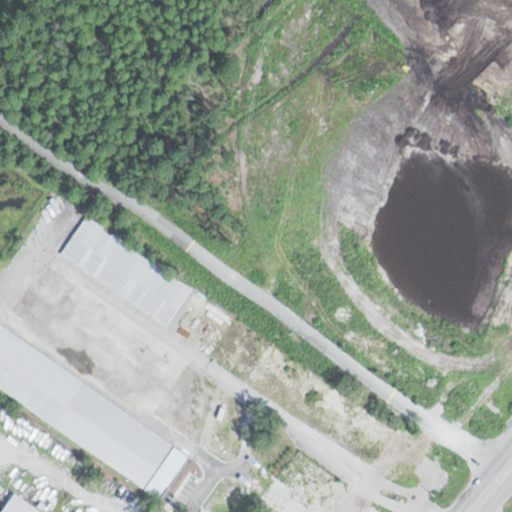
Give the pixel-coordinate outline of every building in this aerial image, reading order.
[(86,212),(57,254),(163,329),(191,287),(86,212)] [(391,239),(407,253),(429,228),(414,214),(391,239)] [(427,257),(417,249),(404,265),(381,246),(371,258),(404,285),(427,257)] [(51,270),(37,292),(160,374),(174,352),(51,270)] [(0,390),(155,500),(186,456),(0,324),(0,390)] [(226,461),(257,411),(187,366),(155,416),(226,461)] [(511,385),(511,375),(501,366),(476,396),(491,409),(511,385)] [(398,460),(415,470),(426,452),(410,442),(398,460)] [(364,511),(371,502),(304,454),(284,482),(306,498),(309,494),(333,511),(364,511)] [(6,511),(19,494),(44,511),(6,511)]
